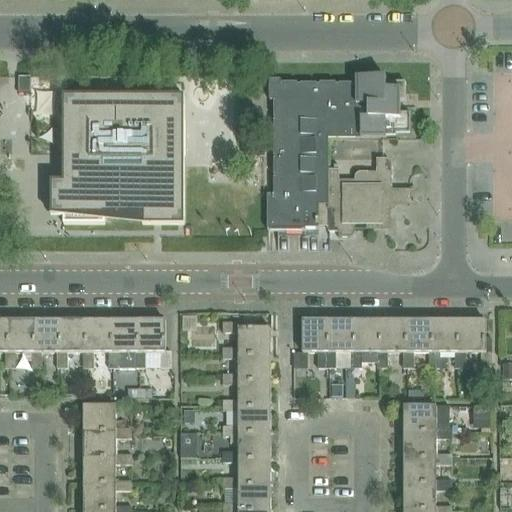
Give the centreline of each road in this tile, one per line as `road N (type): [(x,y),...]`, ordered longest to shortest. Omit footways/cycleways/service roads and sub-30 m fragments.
road 1 (residential): [(453,30),(0,33)]
road 2 (tertiary): [(0,282),(452,288)]
road 3 (residential): [(452,288),(453,30)]
road 4 (residential): [(365,509),(364,425),(297,425),(297,510)]
road 5 (residential): [(45,510),(44,425),(0,425)]
